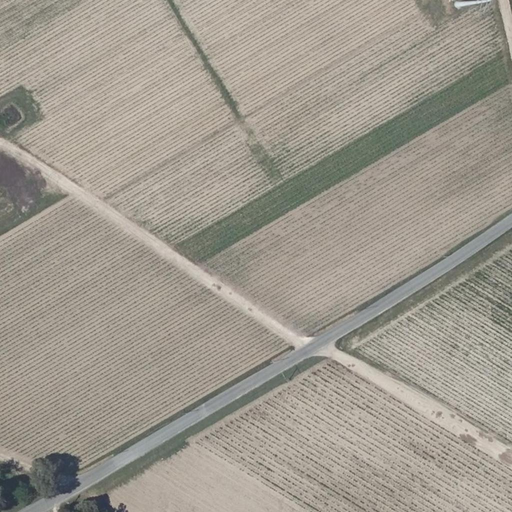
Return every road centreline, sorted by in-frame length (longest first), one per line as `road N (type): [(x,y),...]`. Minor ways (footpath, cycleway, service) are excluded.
road 1 (track): [(0,133),(314,345),(511,461)]
road 2 (unclassified): [(26,511),(511,220)]
